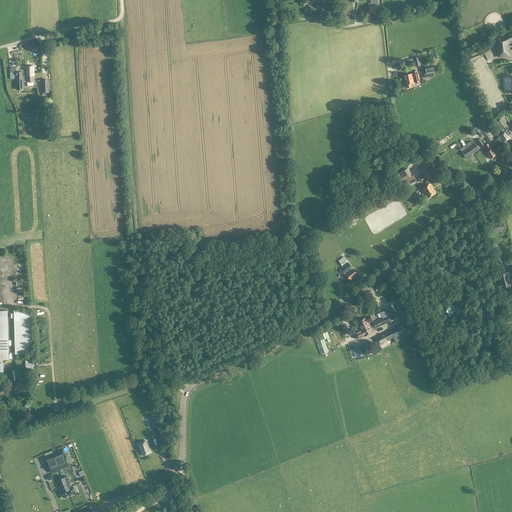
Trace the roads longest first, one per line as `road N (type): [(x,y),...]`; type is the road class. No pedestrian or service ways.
road 1 (tertiary): [(91,511),(178,468),(191,384),(314,326),(511,167)]
road 2 (track): [(511,357),(473,206),(398,130),(382,19),(280,20)]
road 3 (track): [(280,20),(289,245)]
road 4 (track): [(120,17),(139,234)]
road 5 (track): [(188,389),(141,385),(0,429)]
road 6 (track): [(139,234),(166,360),(190,386)]
road 7 (track): [(0,47),(117,19),(121,0)]
